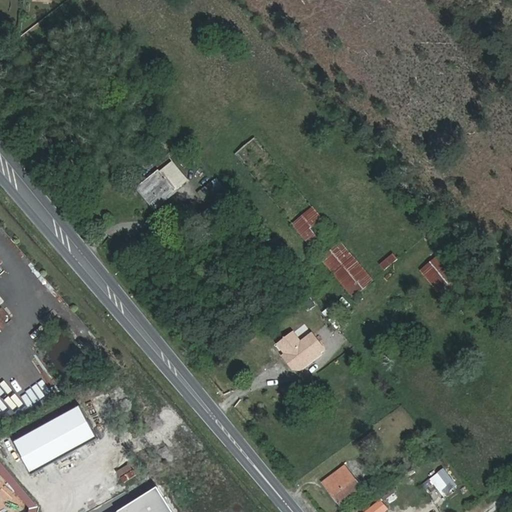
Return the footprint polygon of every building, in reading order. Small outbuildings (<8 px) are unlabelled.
[(373,282),(256,137),(235,154),(352,299),(373,282)] [(175,162),(141,189),(157,209),(190,181),(175,162)] [(218,179),(201,193),(209,203),(226,189),(218,179)] [(394,253),(379,264),(384,271),(399,260),(394,253)] [(441,293),(462,275),(445,254),(423,272),(441,293)] [(303,342),(293,329),(276,342),(285,354),(281,357),(289,367),(295,362),(300,370),(322,353),(309,337),(303,342)] [(35,464),(100,426),(81,394),(16,431),(35,464)] [(358,446),(368,454),(380,441),(369,432),(358,446)] [(338,506),(358,492),(340,468),(320,483),(338,506)] [(182,511),(162,481),(124,506),(127,511),(182,511)] [(386,506),(397,496),(391,490),(380,500),(386,506)]
